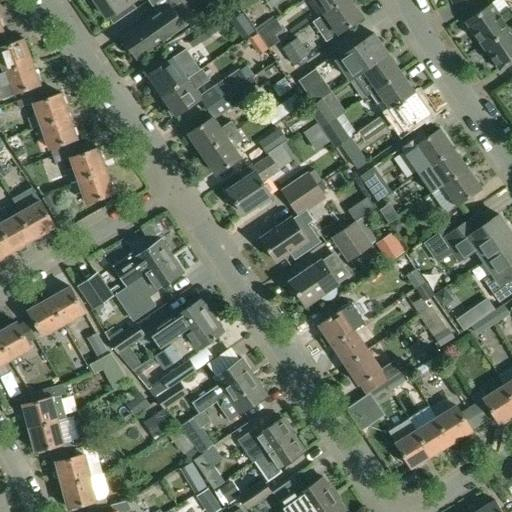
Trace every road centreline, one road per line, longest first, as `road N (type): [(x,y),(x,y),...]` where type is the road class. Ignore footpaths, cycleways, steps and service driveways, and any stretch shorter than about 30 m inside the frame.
road 1 (residential): [(391,511),(175,190)]
road 2 (residential): [(175,190),(48,0)]
road 3 (residential): [(0,288),(175,190)]
road 4 (residential): [(511,165),(405,0)]
